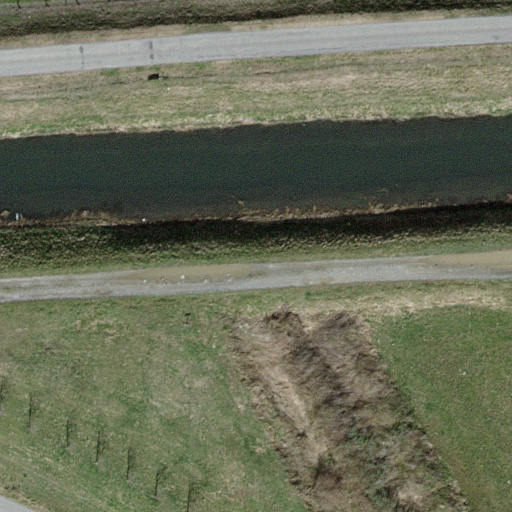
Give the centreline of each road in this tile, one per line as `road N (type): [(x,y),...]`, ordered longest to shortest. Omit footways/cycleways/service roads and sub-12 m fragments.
road 1 (track): [(0,289),(511,262)]
road 2 (track): [(0,52),(511,29)]
